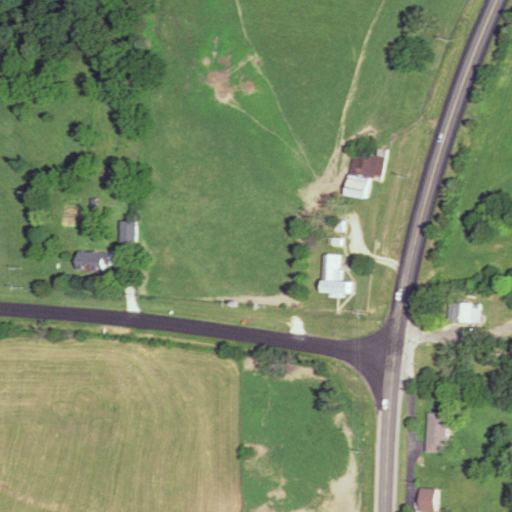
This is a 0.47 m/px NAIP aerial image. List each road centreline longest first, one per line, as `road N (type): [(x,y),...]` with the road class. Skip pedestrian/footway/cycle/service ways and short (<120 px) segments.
road 1 (tertiary): [(0,308),(394,355)]
road 2 (primary): [(394,355),(438,145),(496,0)]
road 3 (primary): [(383,511),(394,355)]
